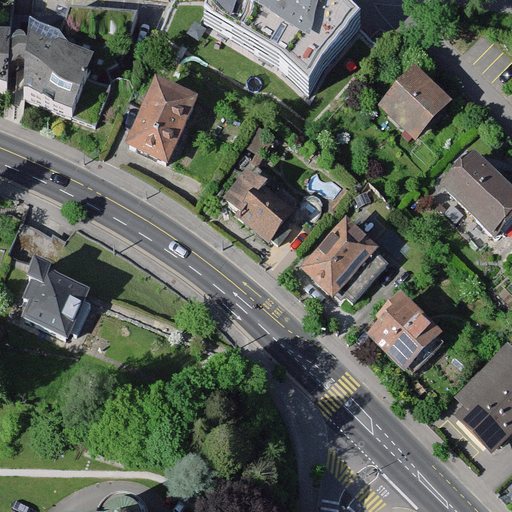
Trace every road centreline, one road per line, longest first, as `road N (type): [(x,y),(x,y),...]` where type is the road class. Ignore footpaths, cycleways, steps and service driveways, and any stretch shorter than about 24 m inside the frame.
road 1 (secondary): [(391,454),(205,275),(107,212),(0,162)]
road 2 (residential): [(511,118),(422,32),(404,0)]
